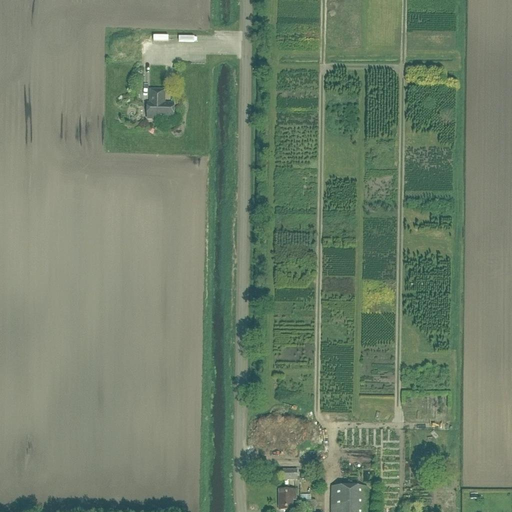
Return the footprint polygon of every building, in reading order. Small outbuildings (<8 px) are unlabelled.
[(154,35),(154,43),(172,43),(173,36),(154,35)] [(164,92),(150,92),(150,104),(148,104),(147,120),(173,120),(173,105),(164,105),(163,104),(163,101),(164,101),(164,92)] [(365,462),(375,462),(374,452),(364,453),(365,462)] [(298,471),(283,471),(283,481),(297,481),(298,471)] [(365,511),(366,488),(331,488),(330,511),(365,511)] [(295,499),(295,491),(279,491),(279,511),(292,511),(292,499),(295,499)] [(311,502),(311,495),(300,496),(300,502),(305,502),(305,508),(307,508),(307,511),(315,511),(315,502),(311,502)]
